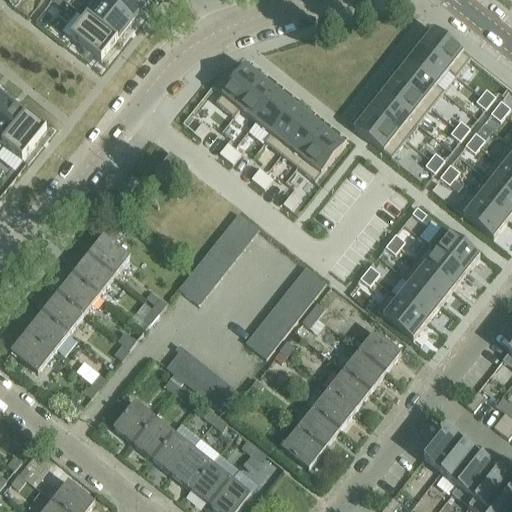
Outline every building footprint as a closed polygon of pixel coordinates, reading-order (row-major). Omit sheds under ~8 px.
[(57,0),(55,0),(51,5),(61,13),(66,6),(57,0)] [(134,0),(99,0),(98,1),(132,29),(147,10),(134,0)] [(134,0),(147,10),(154,0),(134,0)] [(83,20),(82,21),(86,24),(87,23),(117,47),(132,29),(98,1),(83,20)] [(86,24),(71,43),(102,67),(117,47),(87,23),(86,24)] [(433,34),(419,52),(449,76),(449,77),(456,83),(457,82),(471,64),(433,34)] [(419,52),(406,68),(437,92),(437,91),(449,77),(449,76),(419,52)] [(406,68),(393,84),(431,114),(444,98),(445,97),(437,91),(437,92),(406,68)] [(227,74),(212,93),(222,100),(216,108),(234,122),(234,123),(240,116),(240,115),(264,85),(246,70),(236,82),(227,74)] [(393,84),(381,100),(419,130),(431,114),(393,84)] [(264,85),(240,115),(240,116),(256,128),(280,97),(264,85)] [(486,95),(481,102),(491,109),(496,103),(486,95)] [(256,128),(248,137),(263,149),(265,147),(266,148),(296,110),(280,97),(256,128)] [(0,98),(0,115),(8,105),(0,98)] [(381,100),(368,115),(406,146),(419,130),(381,100)] [(481,102),(476,108),(486,115),(491,109),(481,102)] [(8,105),(0,115),(0,148),(3,150),(27,120),(8,105)] [(501,107),(496,113),(505,121),(511,115),(501,107)] [(296,110),(266,148),(282,161),(312,123),(296,110)] [(496,113),(491,120),(500,127),(505,121),(496,113)] [(368,115),(354,133),(370,146),(392,163),(406,146),(368,115)] [(27,120),(3,150),(23,166),(47,136),(27,120)] [(312,123),(282,161),(297,173),(327,135),(312,123)] [(461,127),(456,134),(465,141),(470,135),(461,127)] [(202,128),(194,138),(201,144),(209,134),(202,128)] [(456,134),(451,140),(460,147),(465,141),(456,134)] [(327,135),(297,173),(315,187),(345,150),(327,135)] [(476,139),(471,145),(480,153),(485,146),(476,139)] [(471,145),(466,152),(475,159),(480,153),(471,145)] [(228,149),(220,159),(226,164),(235,154),(228,149)] [(511,152),(508,149),(495,165),(511,178),(511,152)] [(235,154),(226,164),(233,170),(241,159),(235,154)] [(171,159),(156,178),(170,189),(185,171),(171,159)] [(436,159),(431,165),(440,173),(445,167),(436,159)] [(431,165),(425,172),(435,179),(440,173),(431,165)] [(483,181),(482,182),(490,188),(490,187),(511,204),(511,178),(495,165),(483,181)] [(450,171),(445,177),(455,185),(460,178),(450,171)] [(260,174),(252,184),(258,190),(266,179),(260,174)] [(445,177),(440,183),(450,191),(455,185),(445,177)] [(266,179),(258,190),(265,195),(273,185),(266,179)] [(478,202),(478,203),(508,227),(511,221),(511,204),(490,187),(490,188),(478,202)] [(470,197),(456,215),(494,245),(508,227),(478,203),(478,202),(471,196),(470,197)] [(292,199),(283,210),(290,215),(299,205),(292,199)] [(412,220),(422,227),(427,221),(418,213),(412,220)] [(239,219),(232,228),(252,245),(260,235),(239,219)] [(252,245),(232,228),(224,238),(245,254),(252,245)] [(442,232),(428,249),(466,280),(480,262),(442,232)] [(224,238),(217,247),(237,264),(245,254),(224,238)] [(396,240),(391,246),(400,254),(405,248),(396,240)] [(104,241),(89,261),(115,282),(131,262),(104,241)] [(391,246),(386,253),(395,260),(400,254),(391,246)] [(217,247),(209,257),(229,273),(237,264),(217,247)] [(428,249),(415,266),(453,296),(466,280),(428,249)] [(209,257),(202,266),(222,282),(229,273),(209,257)] [(89,261),(73,280),(100,301),(115,282),(89,261)] [(202,266),(194,276),(215,292),(222,282),(202,266)] [(415,266),(402,282),(440,312),(453,296),(415,266)] [(371,272),(366,278),(375,286),(380,279),(371,272)] [(306,273),(299,282),(319,299),(326,289),(306,273)] [(215,292),(194,276),(187,285),(207,301),(215,292)] [(366,278),(361,285),(370,292),(375,286),(366,278)] [(73,280),(58,299),(85,320),(100,301),(73,280)] [(299,282),(291,292),(311,308),(319,299),(299,282)] [(402,282),(390,298),(427,328),(440,312),(402,282)] [(207,301),(187,285),(179,295),(199,311),(207,301)] [(291,292),(284,301),(304,317),(311,308),(291,292)] [(390,298),(376,315),(413,345),(427,328),(390,298)] [(58,299),(43,318),(69,340),(85,320),(58,299)] [(284,301),(276,311),(297,327),(304,317),(284,301)] [(160,318),(168,309),(161,303),(154,313),(160,318)] [(318,309),(310,318),(317,324),(325,314),(318,309)] [(276,311),(269,320),(289,336),(297,327),(276,311)] [(153,327),(160,318),(154,313),(146,322),(153,327)] [(43,318),(27,337),(54,359),(69,340),(43,318)] [(310,333),(317,324),(310,318),(303,328),(310,333)] [(269,320),(261,329),(282,346),(289,336),(269,320)] [(261,329),(254,339),(274,355),(282,346),(261,329)] [(27,337),(12,357),(38,378),(54,359),(27,337)] [(375,338),(359,357),(386,379),(401,359),(375,338)] [(246,348),(267,365),(274,355),(254,339),(246,348)] [(130,356),(137,347),(130,342),(123,351),(130,356)] [(288,347),(280,356),(287,362),(294,352),(288,347)] [(122,366),(130,356),(123,351),(116,360),(122,366)] [(176,381),(192,361),(183,353),(167,374),(174,380),(176,381)] [(511,373),(511,354),(503,366),(511,373)] [(280,356),(275,363),(282,369),(287,362),(280,356)] [(386,379),(359,357),(344,377),(370,398),(386,379)] [(176,381),(184,387),(186,389),(202,369),(192,361),(176,381)] [(202,369),(186,389),(195,396),(211,376),(202,369)] [(211,376),(195,396),(204,404),(220,384),(211,376)] [(370,398),(344,377),(329,396),(355,417),(370,398)] [(100,380),(92,389),(99,395),(107,385),(100,380)] [(180,392),(184,387),(176,381),(174,380),(165,391),(175,399),(180,392)] [(220,384),(204,404),(214,411),(230,391),(220,384)] [(257,386),(249,395),(256,401),(264,391),(257,386)] [(85,398),(92,404),(99,395),(92,389),(85,398)] [(230,391),(214,411),(223,419),(239,399),(230,391)] [(189,399),(180,392),(175,399),(184,406),(189,399)] [(242,405),(249,410),(256,401),(249,395),(242,405)] [(355,417),(329,396),(313,415),(340,436),(355,417)] [(474,417),(485,403),(478,397),(466,411),(474,417)] [(114,434),(134,449),(134,450),(155,423),(135,407),(114,434)] [(79,409),(72,416),(77,420),(84,413),(79,409)] [(218,423),(209,415),(204,422),(213,429),(218,423)] [(340,436),(313,415),(298,434),(324,455),(340,436)] [(501,439),(511,425),(511,424),(505,419),(494,433),(501,439)] [(155,423),(134,450),(153,465),(174,438),(155,423)] [(218,423),(213,429),(222,437),(228,430),(218,423)] [(509,445),(511,440),(511,425),(501,439),(509,445)] [(324,455),(298,434),(282,454),(309,475),(324,455)] [(441,479),(465,448),(448,434),(424,465),(441,479)] [(174,438),(153,465),(172,480),(193,453),(174,438)] [(242,453),(251,460),(252,461),(257,454),(248,446),(242,453)] [(452,500),(483,462),(465,448),(441,479),(458,492),(452,499),(452,500)] [(193,453),(172,480),(191,495),(212,469),(193,453)] [(266,461),(257,454),(252,461),(261,468),(266,461)] [(15,477),(23,468),(16,462),(8,472),(15,477)] [(467,511),(470,511),(500,476),(483,462),(452,500),(467,511)] [(212,469),(191,495),(211,511),(232,484),(212,469)] [(498,511),(511,495),(511,485),(500,476),(470,511),(498,511)] [(17,494),(25,485),(18,479),(11,489),(17,494)] [(232,484),(211,511),(212,511),(241,511),(251,500),(232,484)] [(69,487),(53,507),(59,511),(92,511),(95,508),(69,487)] [(511,511),(511,495),(498,511),(511,511)] [(398,511),(403,507),(395,501),(385,511),(398,511)]
